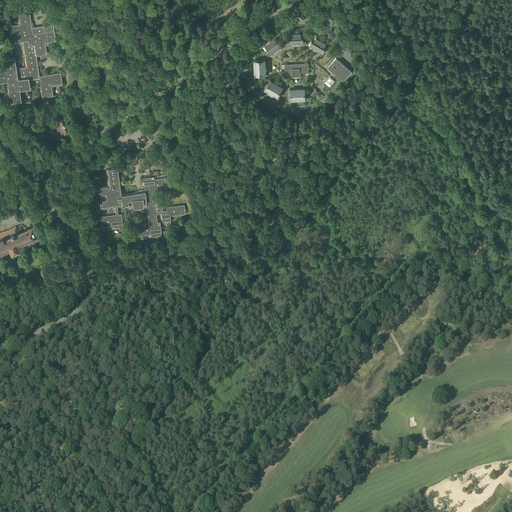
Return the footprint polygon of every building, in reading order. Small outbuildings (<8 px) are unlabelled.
[(16,41),(23,40),(27,67),(16,68),(15,58),(4,59),(5,70),(0,70),(0,82),(7,81),(10,102),(21,101),(20,90),(30,88),(29,80),(39,78),(42,98),(53,96),(52,85),(62,84),(61,73),(39,76),(36,55),(47,53),(45,43),(56,41),(53,24),(46,26),(46,27),(44,27),(44,25),(32,27),(30,12),(19,13),(20,24),(10,26),(11,37),(16,36),(16,41)] [(287,39),(288,44),(303,43),(303,38),(301,38),(301,33),(296,33),(293,33),(293,35),(289,36),(289,39),(287,39)] [(323,48),(326,44),(326,43),(316,37),(313,42),(312,41),(309,45),(323,53),(325,49),(323,48)] [(266,52),(269,56),(282,46),(279,42),(278,43),(276,41),(273,43),(271,41),(265,46),(268,50),(266,52)] [(336,57),(332,62),(327,68),(343,82),(352,72),(336,57)] [(266,75),(265,60),(254,60),(254,75),(266,75)] [(309,73),(308,63),(284,64),(285,68),(285,74),(292,74),(292,77),(300,77),(300,74),(309,73)] [(94,72),(98,80),(104,77),(103,74),(108,71),(105,65),(94,72)] [(335,81),(330,77),(325,83),(330,87),(335,81)] [(270,80),(264,90),(277,97),(283,87),(270,80)] [(290,89),(291,100),(306,100),(305,88),(290,89)] [(57,123),(60,130),(61,132),(63,131),(64,134),(70,132),(64,117),(58,119),(59,122),(57,123)] [(123,230),(123,227),(121,214),(118,214),(117,206),(133,204),(134,208),(143,207),(143,203),(146,202),(149,223),(138,225),(140,236),(154,234),(154,236),(162,235),(160,222),(157,222),(156,214),(161,213),(163,222),(171,221),(170,216),(185,214),(185,211),(186,210),(185,208),(184,205),(166,207),(167,210),(163,211),(161,197),(157,197),(156,190),(167,189),(165,178),(151,179),(151,177),(143,178),(145,191),(143,192),(142,189),(135,193),(121,194),(118,167),(107,169),(109,185),(98,187),(99,192),(101,192),(102,194),(106,194),(107,199),(102,200),(103,202),(100,202),(101,208),(115,207),(116,215),(100,217),(101,228),(115,226),(115,228),(119,228),(119,230),(123,230)] [(12,253),(19,250),(19,249),(25,246),(26,248),(36,244),(34,242),(41,239),(39,236),(40,235),(36,226),(33,227),(33,226),(18,233),(16,227),(5,232),(4,231),(0,233),(0,253),(10,249),(12,253)]
